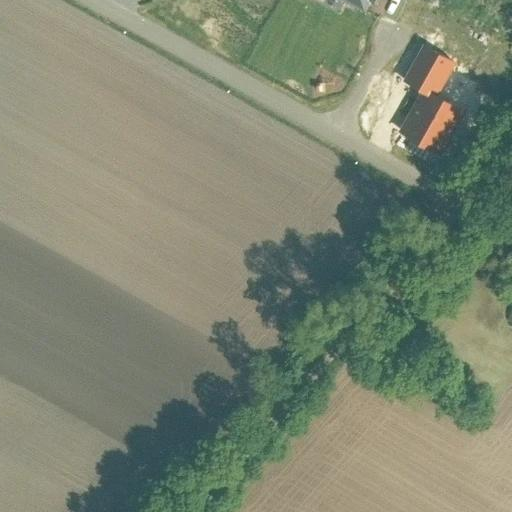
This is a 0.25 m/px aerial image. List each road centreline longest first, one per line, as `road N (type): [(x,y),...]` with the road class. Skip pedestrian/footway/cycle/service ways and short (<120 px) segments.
road 1 (unclassified): [(187,511),(459,203)]
road 2 (residential): [(338,131),(90,0)]
road 3 (residential): [(459,203),(338,131)]
